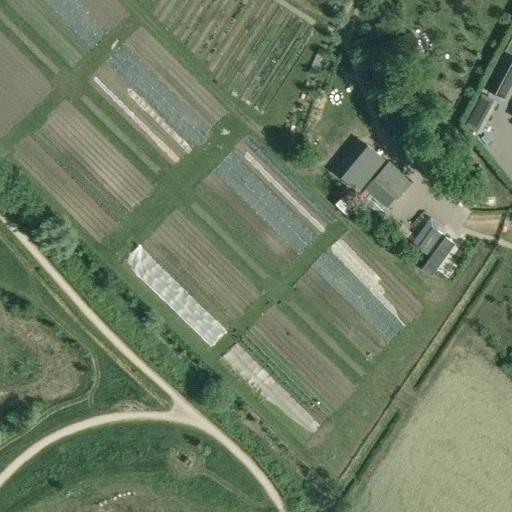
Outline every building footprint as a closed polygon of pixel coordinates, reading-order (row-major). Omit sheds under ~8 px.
[(421,55),(412,33),(368,52),(377,74),(421,55)] [(511,56),(503,52),(484,87),(503,97),(511,79),(511,56)] [(366,144),(339,177),(356,190),(383,157),(366,144)] [(426,253),(441,233),(431,226),(417,247),(426,253)] [(445,236),(421,268),(431,275),(454,243),(445,236)]
